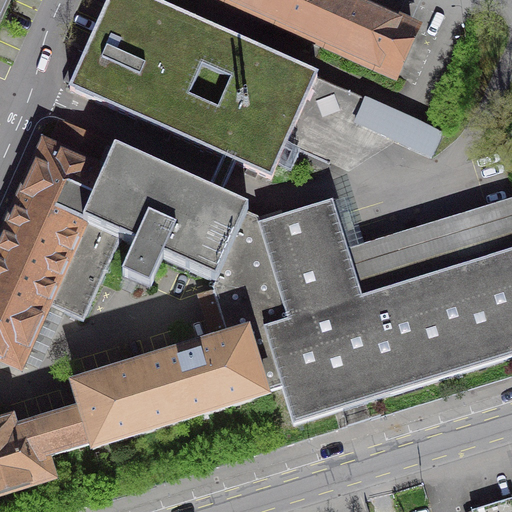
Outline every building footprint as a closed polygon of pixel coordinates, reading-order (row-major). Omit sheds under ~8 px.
[(99,0),(88,26),(64,81),(221,150),(232,154),(267,170),(315,62),(172,0),(99,0)] [(223,0),(398,75),(423,16),(386,0),(223,0)] [(444,130),(364,94),(353,117),(433,154),(444,130)] [(0,359),(21,368),(49,302),(85,220),(80,217),(111,145),(113,141),(57,117),(50,134),(38,129),(0,216),(0,359)] [(111,145),(80,217),(85,220),(117,234),(133,240),(120,271),(134,276),(148,283),(160,254),(214,277),(244,208),(246,203),(217,191),(205,185),(111,145)] [(223,177),(232,154),(221,150),(211,172),(205,185),(217,191),(223,177)] [(283,388),(292,418),(351,400),(511,350),(511,195),(419,224),(348,246),(332,194),(257,217),(287,314),(262,321),(283,388)] [(247,333),(266,393),(283,388),(262,321),(287,314),(257,217),(255,212),(244,208),(214,277),(212,285),(214,289),(228,339),(247,333)] [(81,316),(117,234),(85,220),(49,302),(81,316)] [(92,444),(94,449),(267,396),(266,393),(247,333),(228,339),(194,349),(74,386),(82,412),(92,444)] [(74,414),(35,426),(45,458),(92,444),(82,412),(74,414)] [(0,493),(51,478),(45,458),(35,426),(34,424),(13,431),(11,422),(0,425),(0,493)] [(511,511),(511,499),(479,509),(471,511),(511,511)]
